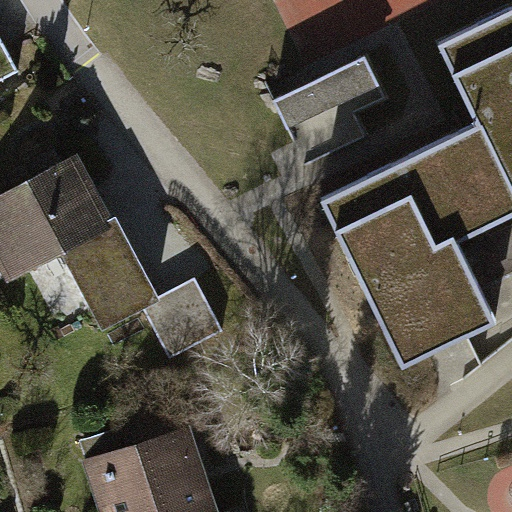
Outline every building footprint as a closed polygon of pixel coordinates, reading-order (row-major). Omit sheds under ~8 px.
[(329,201),(409,367),(500,323),(465,250),(511,227),(511,11),(443,45),(483,127),(329,201)] [(362,111),(390,98),(371,56),(279,98),(310,163),(373,134),(362,111)] [(65,254),(118,224),(77,154),(0,193),(0,248),(17,280),(65,254)] [(118,224),(65,254),(105,330),(163,301),(118,224)] [(159,321),(173,351),(225,325),(210,296),(159,321)] [(102,511),(220,511),(195,429),(86,463),(102,511)]
